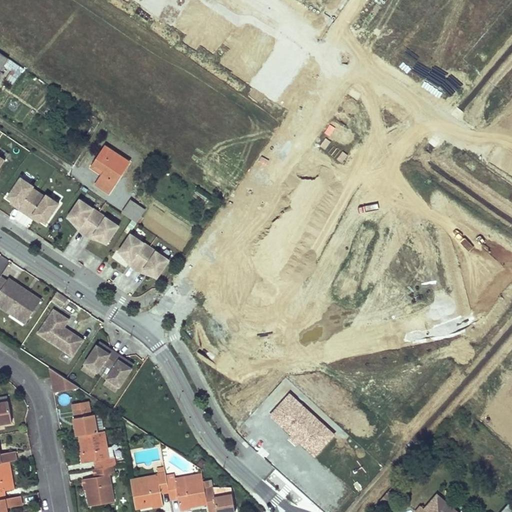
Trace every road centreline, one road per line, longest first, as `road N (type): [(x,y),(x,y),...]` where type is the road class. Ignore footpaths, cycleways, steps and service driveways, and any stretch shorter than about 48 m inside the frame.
road 1 (unclassified): [(273,500),(212,443),(158,345),(0,232)]
road 2 (residential): [(0,352),(23,368),(41,399),(63,511)]
